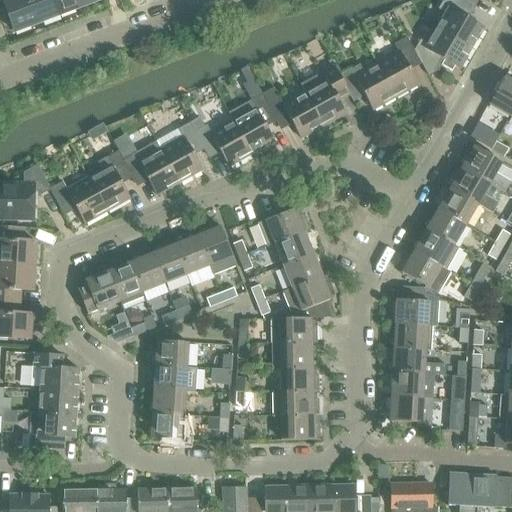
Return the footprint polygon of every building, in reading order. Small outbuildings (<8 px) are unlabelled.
[(28,24),(35,21),(26,0),(0,0),(4,11),(2,12),(6,24),(9,23),(13,33),(29,27),(28,24)] [(52,0),(26,0),(35,21),(42,18),(43,22),(59,16),(52,0)] [(52,0),(59,16),(74,10),(73,7),(80,4),(78,0),(52,0)] [(446,16),(437,31),(472,52),(484,31),(469,22),(476,10),(460,1),(443,6),(439,12),(446,16)] [(421,42),(414,54),(420,64),(428,79),(438,74),(444,64),(460,73),(472,52),(437,31),(428,46),(421,42)] [(397,56),(378,67),(396,100),(418,88),(408,70),(420,64),(414,54),(407,40),(393,48),(397,56)] [(350,72),(338,78),(346,92),(351,101),(363,95),(373,113),(396,100),(378,67),(363,75),(359,67),(350,72)] [(317,88),(305,95),(323,129),(346,116),(336,98),(346,92),(338,78),(333,69),(321,76),(323,80),(315,84),(317,88)] [(488,107),(509,119),(511,114),(511,83),(504,79),(488,107)] [(300,141),(323,129),(305,95),(282,108),(278,100),(273,92),(262,98),(275,121),(274,121),(279,130),(290,124),(300,141)] [(264,127),(274,121),(275,121),(262,98),(261,98),(249,105),(253,113),(233,124),(251,157),(274,145),(264,127)] [(198,122),(190,126),(203,149),(202,150),(207,158),(218,152),(229,170),(251,157),(233,124),(210,137),(205,129),(203,130),(198,122)] [(485,129),(478,125),(470,139),(477,143),(485,129)] [(192,156),(202,150),(203,149),(190,126),(177,134),(156,145),(160,153),(161,153),(179,186),(202,174),(192,156)] [(479,144),(491,151),(495,144),(483,137),(479,144)] [(509,152),(495,144),(491,151),(505,159),(509,152)] [(471,148),(460,169),(487,185),(488,184),(504,193),(510,182),(494,173),(499,163),(471,148)] [(157,199),(179,186),(161,153),(160,153),(151,159),(146,150),(134,158),(122,164),(130,178),(129,179),(135,188),(147,181),(157,199)] [(102,174),(88,182),(107,215),(129,203),(119,184),(129,179),(130,178),(122,164),(118,155),(105,162),(98,166),(102,174)] [(460,169),(448,190),(476,206),(491,214),(497,203),(482,195),(487,185),(460,169)] [(38,198),(49,194),(35,170),(22,174),(22,186),(0,185),(0,221),(31,222),(32,198),(38,198)] [(84,228),(107,215),(88,182),(66,194),(62,186),(49,194),(62,216),(74,210),(84,228)] [(448,190),(436,212),(464,227),(476,206),(448,190)] [(272,245),(273,246),(302,234),(293,211),(264,223),(256,226),(265,248),(272,245)] [(436,212),(425,233),(452,248),(464,227),(436,212)] [(0,266),(34,268),(35,244),(17,243),(17,230),(0,229),(0,266)] [(197,238),(209,268),(213,277),(235,268),(232,259),(220,229),(197,238)] [(501,232),(495,244),(502,248),(508,236),(501,232)] [(425,233),(413,254),(441,269),(452,248),(425,233)] [(273,246),(282,268),(312,256),(302,234),(273,246)] [(197,238),(175,247),(187,277),(191,289),(214,280),(213,277),(209,268),(197,238)] [(234,246),(240,259),(247,256),(242,243),(234,246)] [(494,261),(502,248),(495,244),(487,257),(494,261)] [(175,247),(152,256),(164,286),(187,277),(175,247)] [(508,269),(511,261),(511,254),(507,252),(501,265),(508,269)] [(448,273),(441,269),(413,254),(401,275),(429,290),(436,295),(448,273)] [(152,256),(130,265),(142,295),(164,286),(152,256)] [(253,270),(247,256),(240,259),(245,273),(253,270)] [(321,279),(312,256),(282,268),(291,290),(291,291),(321,279)] [(115,271),(108,274),(120,304),(119,304),(122,311),(145,302),(142,295),(130,265),(128,259),(113,265),(115,271)] [(0,302),(13,303),(14,292),(33,293),(34,268),(0,266),(0,302)] [(97,313),(119,304),(120,304),(108,274),(105,268),(90,274),(93,279),(85,283),(88,289),(79,293),(88,316),(97,313)] [(478,274),(472,286),(478,290),(485,277),(478,274)] [(325,289),(321,279),(291,291),(291,290),(283,293),(292,316),(288,317),(290,321),(311,321),(332,320),(324,304),(330,301),(329,298),(333,297),(329,287),(325,289)] [(471,303),(478,290),(472,286),(465,299),(471,303)] [(253,292),(258,304),(265,301),(260,289),(253,292)] [(233,290),(220,296),(223,303),(236,298),(233,290)] [(209,309),(223,303),(220,296),(206,301),(209,309)] [(271,315),(265,301),(258,304),(264,318),(271,315)] [(13,315),(13,303),(0,302),(0,339),(30,341),(31,316),(13,315)] [(395,316),(394,326),(427,328),(427,327),(428,304),(390,302),(389,315),(395,316)] [(187,309),(175,314),(178,322),(190,317),(187,309)] [(165,327),(178,322),(175,314),(161,319),(165,327)] [(460,319),(459,330),(468,330),(468,319),(460,319)] [(272,321),(272,345),(311,345),(311,346),(317,346),(317,329),(311,329),(311,321),(290,321),(279,321),(272,321)] [(394,326),(393,350),(426,352),(433,352),(434,327),(427,327),(427,328),(394,326)] [(143,327),(131,332),(134,339),(146,334),(143,327)] [(467,348),(468,330),(459,330),(458,347),(467,348)] [(481,345),(482,330),(474,330),(473,344),(481,345)] [(119,345),(134,339),(131,332),(116,338),(119,345)] [(238,332),(238,346),(245,346),(246,332),(238,332)] [(156,343),(154,368),(186,370),(186,368),(187,345),(156,343)] [(280,368),(280,370),(312,369),(311,346),(311,345),(272,345),(273,368),(280,368)] [(245,360),(245,346),(238,346),(237,360),(245,360)] [(393,350),(392,374),(424,376),(443,377),(444,365),(425,364),(426,352),(393,350)] [(472,354),(471,370),(479,370),(480,355),(472,354)] [(32,391),(40,392),(77,394),(78,371),(69,370),(70,357),(34,355),(33,369),(32,391)] [(221,355),(221,372),(229,372),(230,355),(221,355)] [(457,367),(457,378),(465,378),(466,367),(457,367)] [(154,368),(153,392),(185,394),(185,397),(194,397),(195,369),(186,368),(186,370),(154,368)] [(280,370),(280,394),(312,393),(318,393),(318,377),(312,377),(312,369),(280,370)] [(479,385),(479,370),(471,370),(471,384),(479,385)] [(229,384),(229,372),(221,372),(220,383),(229,384)] [(392,374),(390,399),(423,400),(423,399),(433,400),(434,377),(424,376),(392,374)] [(464,396),(465,378),(457,378),(456,396),(464,396)] [(236,380),(235,395),(243,394),(244,380),(236,380)] [(0,418),(2,418),(2,412),(10,413),(11,401),(3,400),(3,390),(0,389),(0,418)] [(40,392),(38,415),(76,417),(77,394),(40,392)] [(153,392),(152,416),(183,418),(184,417),(184,416),(185,397),(185,394),(153,392)] [(281,416),(281,418),(313,417),(319,417),(318,401),(312,401),(312,393),(280,394),(273,394),(274,416),(281,416)] [(242,409),(243,394),(235,395),(234,408),(242,409)] [(499,420),(507,420),(511,420),(511,396),(508,396),(500,396),(499,420)] [(423,400),(390,399),(389,423),(417,424),(417,428),(432,429),(433,400),(423,399),(423,400)] [(463,419),(464,403),(455,403),(454,419),(463,419)] [(470,403),(469,418),(477,419),(478,403),(470,403)] [(219,405),(218,420),(227,421),(227,405),(219,405)] [(2,418),(1,424),(16,425),(17,413),(10,413),(2,412),(2,418)] [(74,440),(76,417),(38,415),(30,414),(29,436),(28,450),(64,452),(65,440),(74,440)] [(193,417),(184,417),(183,418),(152,416),(150,441),(182,443),(191,443),(193,417)] [(313,425),(313,417),(281,418),(281,442),(313,442),(319,442),(319,425),(313,425)] [(477,419),(469,418),(468,432),(467,447),(475,447),(476,433),(477,419)] [(226,436),(227,421),(218,420),(217,435),(226,436)] [(511,420),(507,420),(506,436),(495,436),(494,448),(505,449),(506,445),(511,445),(511,420)] [(240,442),(241,429),(233,428),(232,442),(240,442)] [(387,467),(378,467),(378,479),(387,479),(387,467)] [(448,474),(447,507),(459,507),(459,508),(458,511),(476,511),(476,508),(494,509),(511,509),(511,491),(511,478),(498,478),(495,478),(496,477),(448,474)] [(390,511),(435,511),(435,509),(431,509),(430,486),(390,487),(390,511)] [(97,493),(96,493),(96,511),(131,511),(132,500),(125,500),(125,492),(115,493),(115,487),(97,487),(97,493)] [(352,489),(308,490),(308,511),(353,510),(353,511),(376,511),(376,502),(369,502),(369,500),(352,500),(352,489)] [(245,511),(245,502),(245,490),(222,491),(222,511),(245,511)] [(266,511),(308,511),(308,490),(266,490),(266,511)] [(195,491),(167,492),(166,511),(202,511),(202,503),(196,503),(195,491)] [(137,500),(132,500),(131,511),(166,511),(167,492),(137,492),(137,500)] [(96,511),(96,493),(63,494),(62,511),(96,511)] [(0,509),(0,511),(56,511),(57,508),(48,508),(48,496),(10,496),(9,509),(0,509)] [(259,511),(260,502),(245,502),(245,511),(259,511)]
